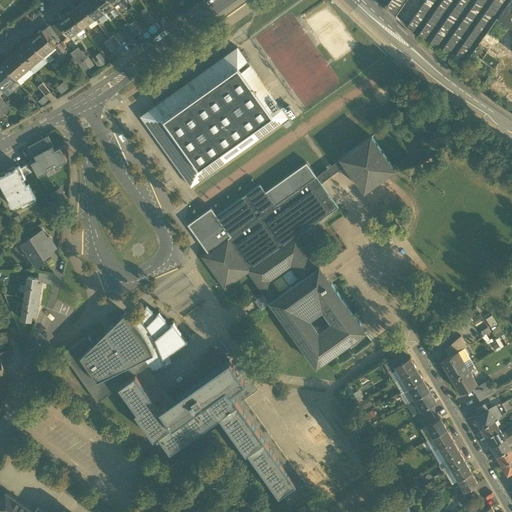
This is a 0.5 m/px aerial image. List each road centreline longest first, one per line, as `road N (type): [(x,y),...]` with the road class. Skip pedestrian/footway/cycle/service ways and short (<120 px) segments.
road 1 (tertiary): [(0,146),(89,98),(231,0)]
road 2 (tertiary): [(511,121),(424,63),(360,0)]
road 3 (residential): [(511,508),(418,347)]
